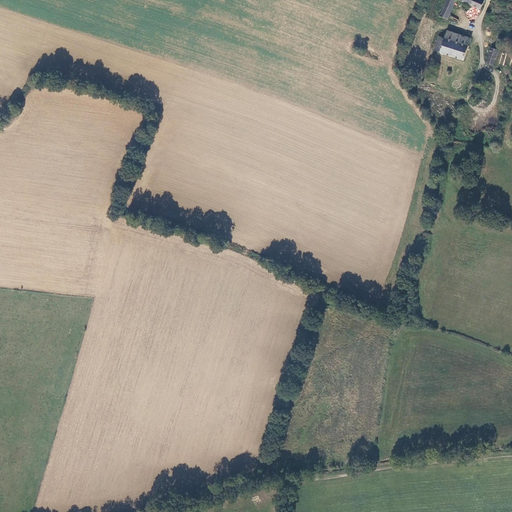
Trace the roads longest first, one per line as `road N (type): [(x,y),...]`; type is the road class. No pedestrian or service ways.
road 1 (unclassified): [(0,56),(169,54),(366,101),(376,119),(341,268),(343,299)]
road 2 (unclassified): [(251,511),(348,420),(360,359),(343,299)]
road 3 (unclassified): [(343,299),(345,372),(337,406),(245,511)]
road 4 (track): [(511,454),(304,481)]
